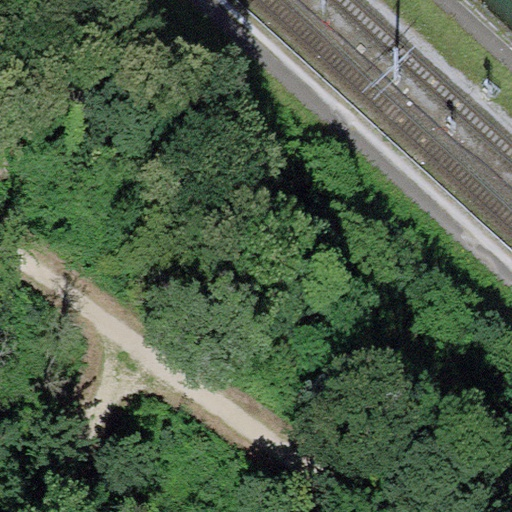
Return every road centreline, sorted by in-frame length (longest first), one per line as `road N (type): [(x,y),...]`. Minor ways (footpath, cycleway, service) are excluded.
road 1 (track): [(343,511),(140,345),(0,253)]
road 2 (track): [(56,511),(140,345)]
